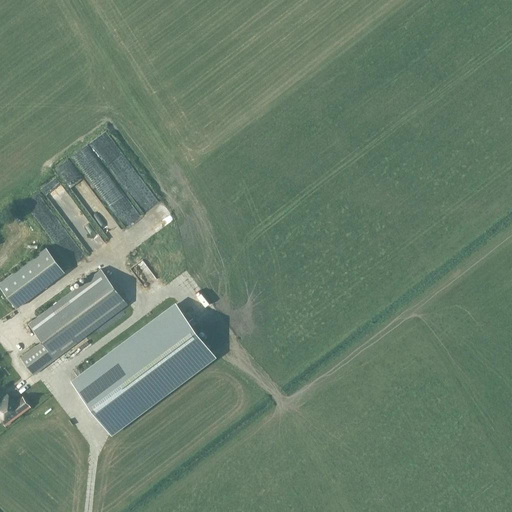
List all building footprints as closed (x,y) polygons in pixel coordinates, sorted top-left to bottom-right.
[(46,247),(0,281),(0,286),(16,308),(65,271),(46,247)] [(33,375),(128,304),(101,269),(28,323),(42,341),(20,357),(33,375)] [(177,304),(72,383),(110,432),(214,354),(192,325),(195,322),(192,318),(189,320),(177,304)] [(7,389),(11,397),(22,391),(18,383),(7,389)] [(0,419),(5,426),(31,407),(23,396),(15,402),(13,398),(12,398),(9,394),(8,394),(7,393),(0,397),(0,419)]
